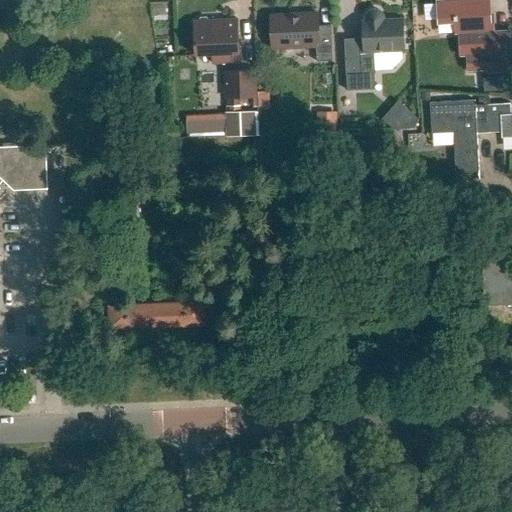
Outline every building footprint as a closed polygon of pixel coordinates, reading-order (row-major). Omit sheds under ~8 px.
[(436,0),(438,19),(454,18),(455,32),(459,32),(461,53),(467,52),(468,68),(487,66),(487,70),(511,68),(509,32),(494,33),(493,22),(489,22),(487,0),(436,0)] [(345,37),(346,73),(375,72),(375,51),(405,50),(403,18),(385,18),(385,14),(382,11),(379,8),(375,8),(371,9),(367,11),(365,15),(366,19),(363,19),(364,37),(345,37)] [(319,12),(271,14),(272,47),(316,45),(317,60),(333,59),(332,24),(320,24),(319,12)] [(194,21),(191,21),(192,56),(209,55),(209,64),(236,63),(234,19),(207,20),(203,17),(197,17),(194,21)] [(256,71),(226,72),(227,108),(242,107),(241,98),(257,98),(256,71)] [(269,92),(258,92),(258,110),(269,109),(269,92)] [(474,99),(429,102),(431,132),(452,131),(455,172),(479,170),(476,133),(501,132),(501,138),(511,137),(511,113),(510,102),(474,104),(474,99)] [(403,105),(387,123),(396,130),(415,129),(418,118),(403,105)] [(256,136),(255,111),(226,112),(227,137),(256,136)] [(337,111),(316,112),(317,130),(338,129),(337,111)] [(206,115),(186,116),(187,134),(207,133),(206,115)] [(0,191),(43,189),(41,145),(0,147),(0,191)] [(101,171),(86,172),(88,194),(103,193),(101,171)] [(139,198),(153,197),(153,203),(161,203),(160,186),(138,187),(139,198)] [(131,237),(142,236),(137,202),(127,203),(131,237)] [(511,259),(479,262),(482,306),(508,305),(508,309),(511,309),(511,259)] [(202,305),(111,309),(112,327),(203,322),(202,305)]
